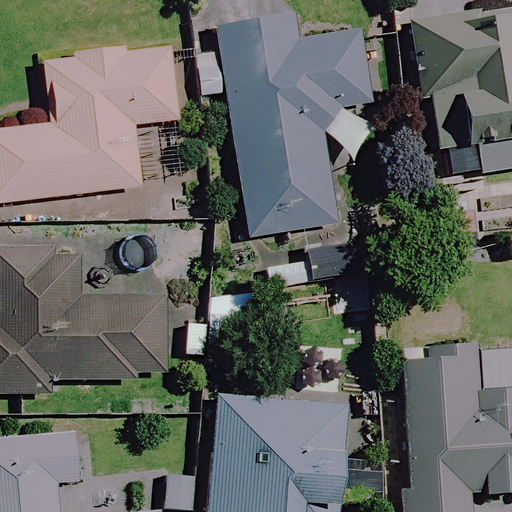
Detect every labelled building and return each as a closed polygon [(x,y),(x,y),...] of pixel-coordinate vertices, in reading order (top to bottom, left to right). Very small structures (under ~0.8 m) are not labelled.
[(511,9),(408,26),(420,99),(430,98),(439,152),(511,140),(511,9)] [(298,44),(294,21),(217,33),(247,240),(336,227),(319,112),(368,104),(358,35),(298,44)] [(178,122),(170,51),(42,66),(49,129),(0,134),(0,205),(138,190),(131,128),(178,122)] [(77,248),(0,247),(0,396),(47,396),(47,382),(134,383),(135,374),(164,375),(164,296),(77,295),(77,248)] [(252,349),(251,296),(207,297),(208,350),(252,349)] [(511,501),(511,386),(480,388),(478,350),(404,354),(409,480),(402,481),(402,511),(471,511),(472,504),(511,501)] [(337,511),(342,407),(216,400),(210,511),(337,511)] [(79,483),(77,439),(0,443),(0,511),(56,511),(55,485),(79,483)]
